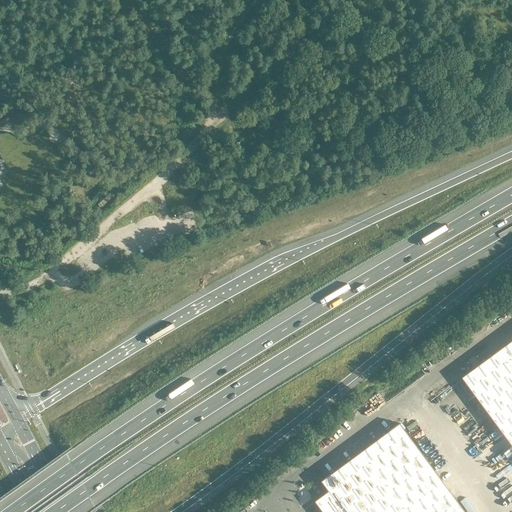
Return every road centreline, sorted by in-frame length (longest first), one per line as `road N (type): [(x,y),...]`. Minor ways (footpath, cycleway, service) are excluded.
road 1 (motorway): [(511,195),(206,378),(13,511)]
road 2 (motorway): [(511,155),(268,272),(17,422)]
road 3 (motorway): [(57,511),(221,399),(511,224)]
road 4 (motorway): [(177,511),(511,252)]
road 5 (unclassified): [(296,511),(287,499),(291,484),(511,324)]
road 6 (unclassified): [(139,198),(51,273),(27,287),(0,288)]
road 7 (track): [(210,129),(218,73),(259,0)]
